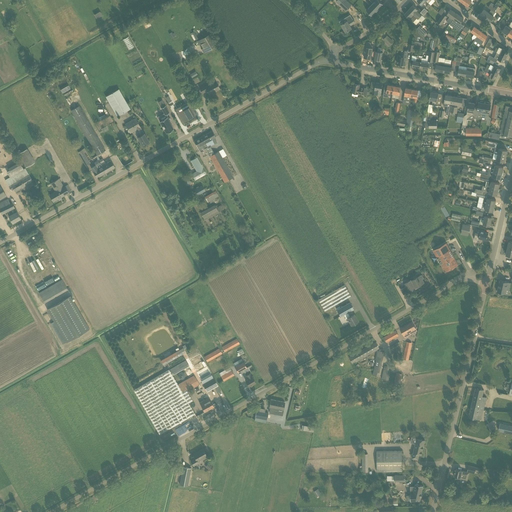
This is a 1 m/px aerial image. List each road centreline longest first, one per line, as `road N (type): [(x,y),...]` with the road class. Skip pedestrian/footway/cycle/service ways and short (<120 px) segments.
road 1 (unclassified): [(52,511),(460,279),(486,283)]
road 2 (unclassified): [(0,242),(331,55)]
road 3 (unclassified): [(432,511),(486,283)]
road 4 (residential): [(511,94),(336,63),(331,55)]
